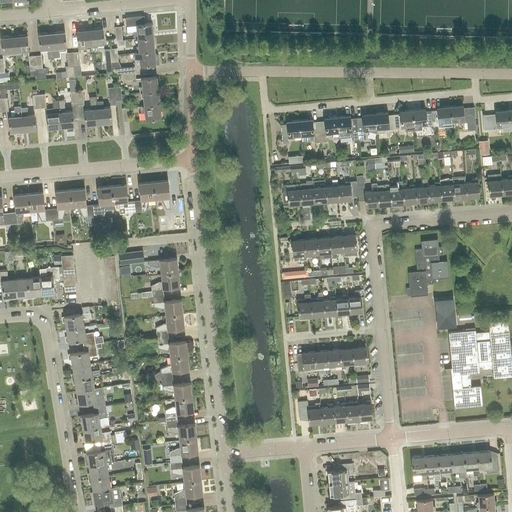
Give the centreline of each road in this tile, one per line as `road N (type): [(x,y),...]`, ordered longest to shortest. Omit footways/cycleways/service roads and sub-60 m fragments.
road 1 (residential): [(391,439),(366,218),(511,205)]
road 2 (residential): [(511,75),(190,74)]
road 3 (residential): [(75,511),(45,313),(0,318)]
road 4 (residential): [(225,455),(198,234)]
road 5 (residential): [(0,177),(189,157)]
road 6 (residential): [(89,297),(84,249),(198,234)]
road 7 (residential): [(50,10),(183,0)]
road 8 (residential): [(391,439),(511,428)]
